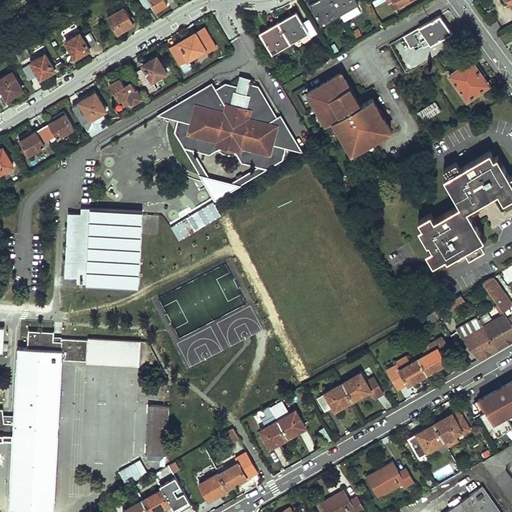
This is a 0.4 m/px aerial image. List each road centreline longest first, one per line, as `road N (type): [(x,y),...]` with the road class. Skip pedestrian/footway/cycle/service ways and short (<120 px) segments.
road 1 (residential): [(239,509),(511,350)]
road 2 (residential): [(267,0),(190,10),(0,124)]
